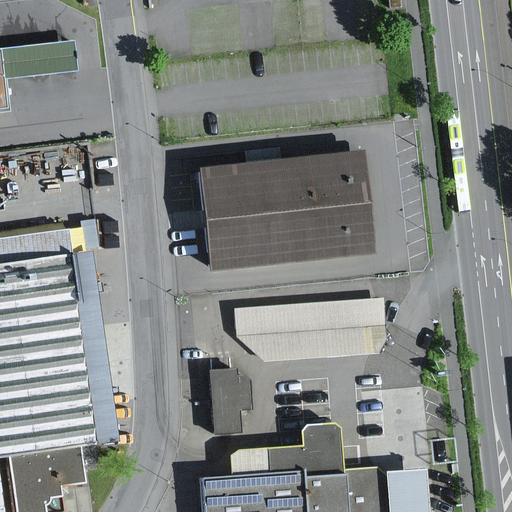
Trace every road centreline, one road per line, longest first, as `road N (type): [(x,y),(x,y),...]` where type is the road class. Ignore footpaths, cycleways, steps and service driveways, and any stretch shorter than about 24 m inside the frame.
road 1 (residential): [(116,0),(139,175),(152,395),(140,481),(124,511)]
road 2 (primary): [(451,0),(510,511)]
